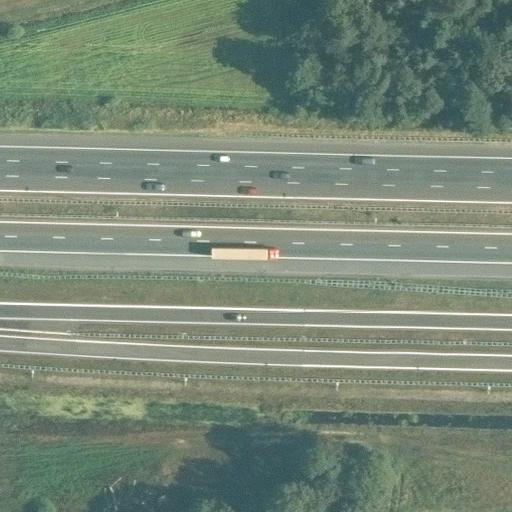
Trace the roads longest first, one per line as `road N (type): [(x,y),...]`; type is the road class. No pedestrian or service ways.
road 1 (motorway): [(0,342),(511,362)]
road 2 (motorway): [(0,234),(511,250)]
road 3 (motorway): [(0,308),(511,324)]
road 4 (motorway): [(511,178),(0,166)]
